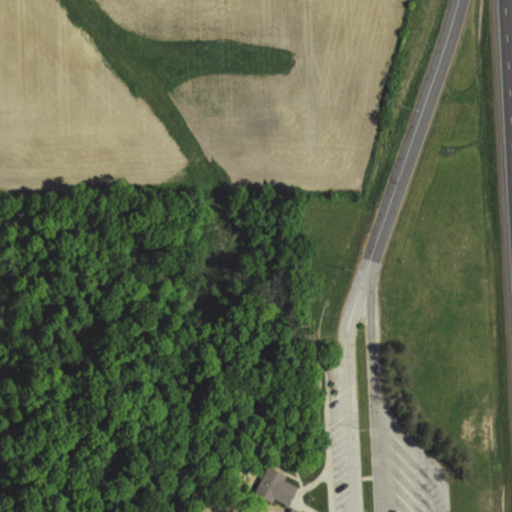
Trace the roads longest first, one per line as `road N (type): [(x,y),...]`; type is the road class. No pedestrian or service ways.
road 1 (motorway): [(460,0),(345,322),(355,511)]
road 2 (motorway): [(364,267),(374,388),(388,419),(435,469),(441,511)]
road 3 (motorway): [(500,0),(511,220)]
